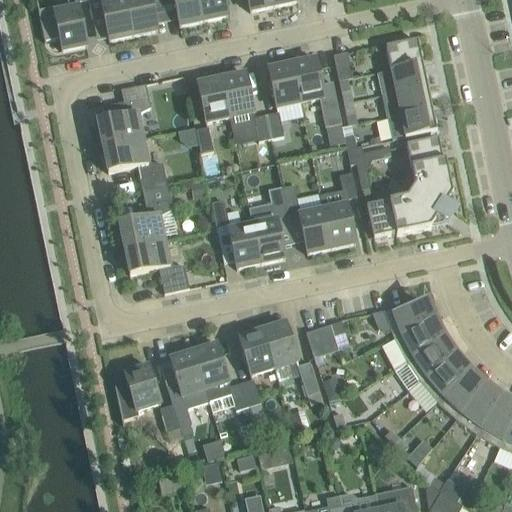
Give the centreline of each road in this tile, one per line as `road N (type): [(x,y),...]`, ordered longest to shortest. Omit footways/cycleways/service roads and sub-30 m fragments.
road 1 (residential): [(465,0),(94,77),(67,94),(65,108),(112,319),(134,325),(438,259)]
road 2 (unclassified): [(511,216),(466,0)]
road 3 (residential): [(511,373),(469,331),(438,259)]
